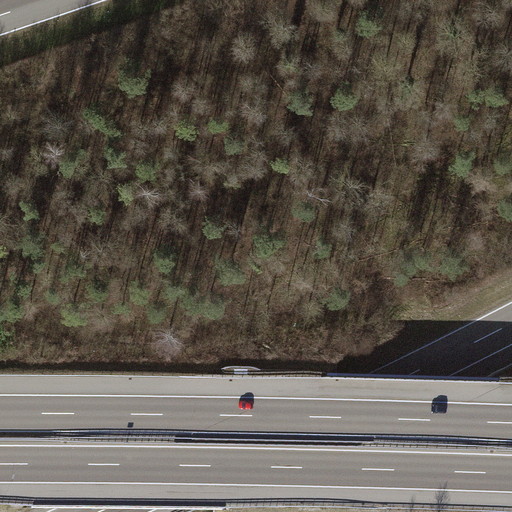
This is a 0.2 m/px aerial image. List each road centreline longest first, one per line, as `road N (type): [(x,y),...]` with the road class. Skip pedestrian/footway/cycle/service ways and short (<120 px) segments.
road 1 (motorway): [(0,464),(511,475)]
road 2 (motorway): [(511,423),(0,413)]
road 3 (motorway): [(101,511),(368,397),(511,324)]
